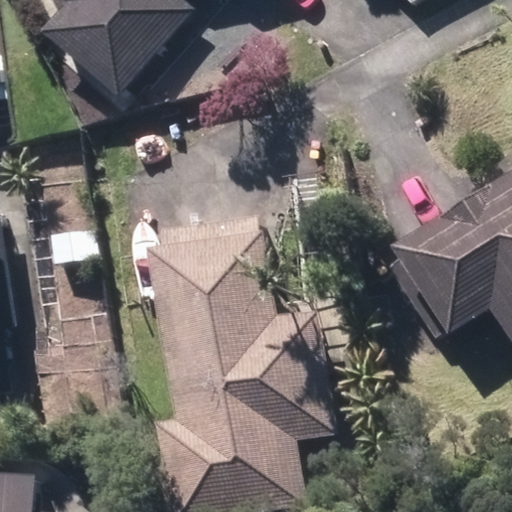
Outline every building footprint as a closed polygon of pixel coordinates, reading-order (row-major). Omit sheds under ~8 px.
[(55,32),(129,97),(205,10),(193,0),(75,0),(79,3),(55,32)] [(511,183),(409,245),(416,257),(400,267),(443,339),(458,331),(462,337),(506,311),(511,320),(511,183)] [(0,205),(0,394),(24,391),(18,356),(0,358),(0,336),(8,335),(7,327),(23,325),(5,205),(0,205)] [(169,422),(182,511),(281,511),(316,507),(307,440),(348,435),(330,312),(292,319),(281,233),(270,234),(268,218),(171,232),(173,249),(165,250),(189,419),(169,422)] [(101,259),(96,230),(57,235),(60,265),(101,259)] [(0,511),(45,511),(47,477),(0,475),(0,511)]
